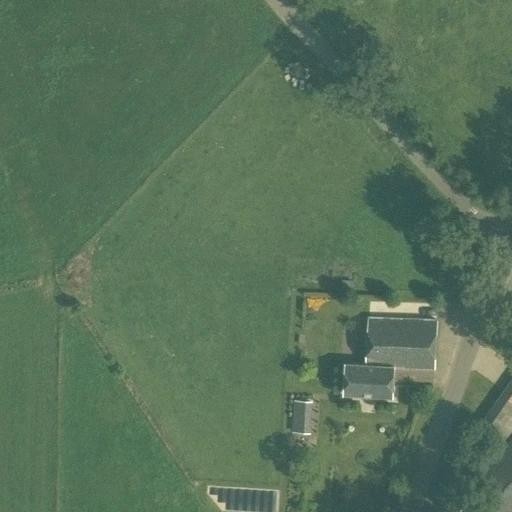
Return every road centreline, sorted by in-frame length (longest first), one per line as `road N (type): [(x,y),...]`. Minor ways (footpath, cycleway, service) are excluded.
road 1 (unclassified): [(504,249),(270,0)]
road 2 (unclassified): [(409,511),(504,249)]
